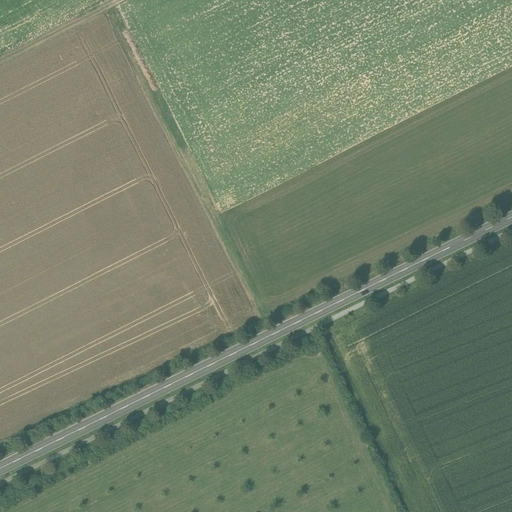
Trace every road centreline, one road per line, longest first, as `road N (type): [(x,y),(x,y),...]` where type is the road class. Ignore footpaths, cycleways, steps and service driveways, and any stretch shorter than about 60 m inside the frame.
road 1 (tertiary): [(0,469),(511,217)]
road 2 (track): [(123,0),(0,61)]
